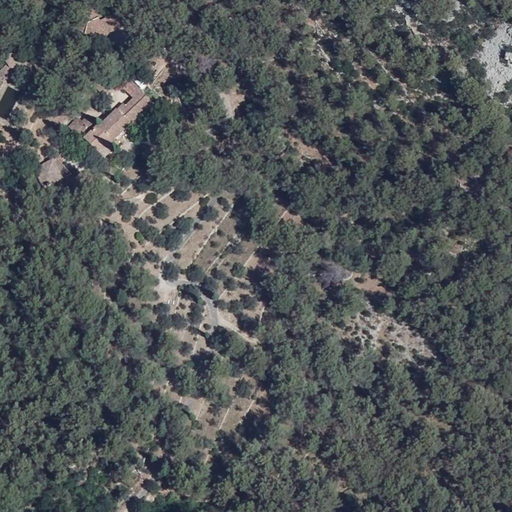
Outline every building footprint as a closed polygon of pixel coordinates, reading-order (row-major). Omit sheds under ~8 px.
[(82,34),(98,41),(112,31),(123,27),(133,27),(137,13),(118,13),(101,21),(98,18),(88,23),(82,34)] [(9,52),(10,56),(12,55),(19,56),(21,59),(20,65),(18,65),(16,68),(12,69),(8,66),(0,72),(0,74),(4,78),(10,80),(17,80),(23,77),(27,71),(28,65),(26,59),(22,54),(18,52),(9,52)] [(12,55),(10,56),(7,58),(7,61),(8,62),(8,66),(12,69),(16,68),(18,65),(20,65),(21,59),(19,56),(12,55)] [(109,86),(101,77),(94,84),(101,93),(109,86)] [(80,133),(100,154),(113,142),(129,126),(133,130),(155,108),(131,81),(123,88),(133,99),(126,107),(123,104),(99,127),(87,116),(82,122),(78,118),(69,127),(76,136),(80,133)] [(159,111),(155,108),(133,130),(136,133),(159,111)] [(113,142),(100,154),(104,159),(117,146),(113,142)] [(53,160),(63,178),(71,174),(56,158),(53,160)] [(44,188),(63,178),(53,160),(35,170),(44,188)]
